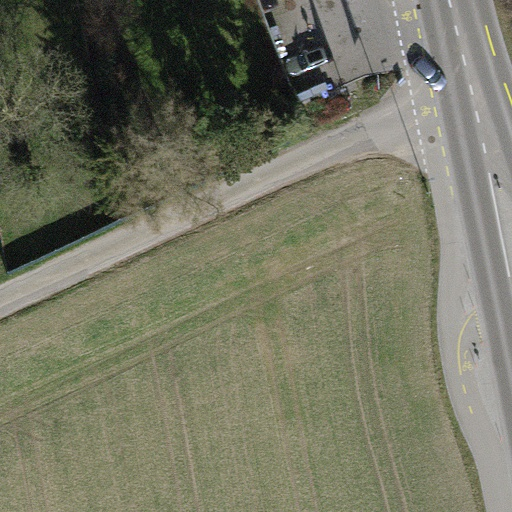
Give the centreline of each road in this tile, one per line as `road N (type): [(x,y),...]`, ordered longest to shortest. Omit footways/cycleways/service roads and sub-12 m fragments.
road 1 (unclassified): [(474,95),(426,106),(0,297)]
road 2 (secondary): [(479,119),(483,233),(498,306),(511,330)]
